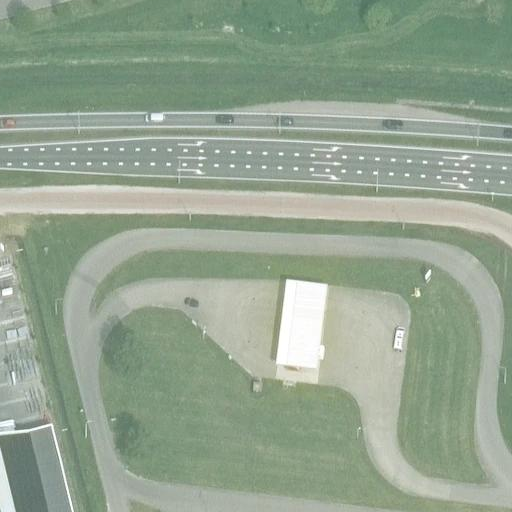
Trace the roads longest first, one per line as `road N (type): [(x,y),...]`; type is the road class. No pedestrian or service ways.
road 1 (unclassified): [(0,201),(444,211),(487,214),(511,227)]
road 2 (primary): [(0,157),(511,176)]
road 3 (primary): [(511,134),(254,122),(0,124)]
